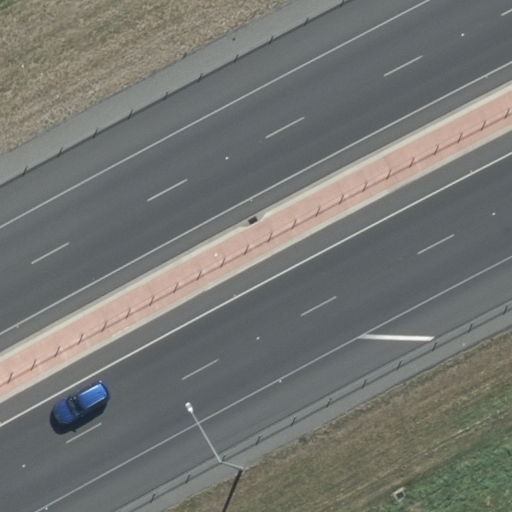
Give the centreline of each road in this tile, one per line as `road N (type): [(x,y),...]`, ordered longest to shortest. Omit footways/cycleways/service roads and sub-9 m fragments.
road 1 (motorway): [(511,204),(0,479)]
road 2 (motorway): [(0,280),(511,8)]
